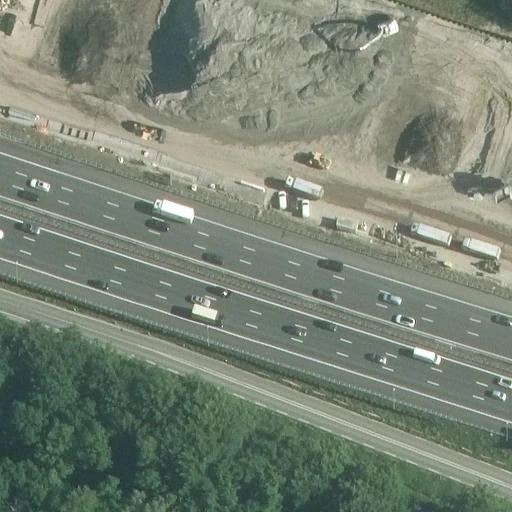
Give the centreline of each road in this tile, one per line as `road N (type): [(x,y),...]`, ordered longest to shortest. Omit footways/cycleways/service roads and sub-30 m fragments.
road 1 (tertiary): [(511,485),(0,299)]
road 2 (motorway): [(511,247),(0,67)]
road 3 (motorway): [(0,233),(511,397)]
road 4 (motorway): [(511,330),(0,171)]
